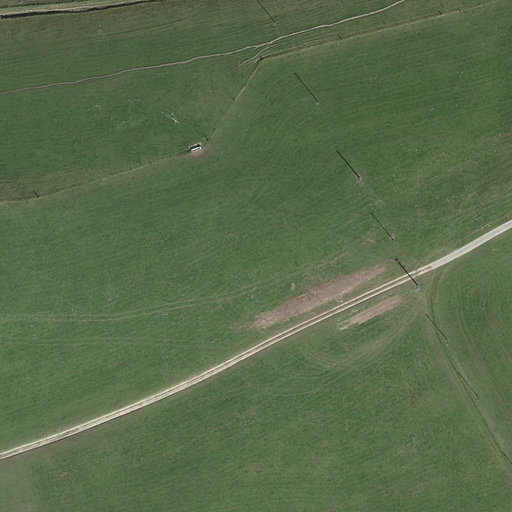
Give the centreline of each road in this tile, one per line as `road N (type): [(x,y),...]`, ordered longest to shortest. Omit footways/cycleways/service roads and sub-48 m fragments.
road 1 (track): [(0,455),(212,371),(431,265)]
road 2 (track): [(153,0),(0,13)]
